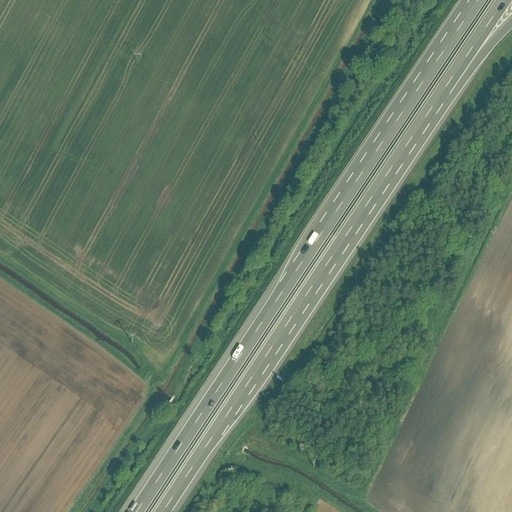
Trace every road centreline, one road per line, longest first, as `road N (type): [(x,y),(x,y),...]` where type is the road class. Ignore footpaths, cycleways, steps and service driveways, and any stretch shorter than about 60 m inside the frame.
road 1 (motorway): [(479,0),(139,511)]
road 2 (motorway): [(165,511),(468,55)]
